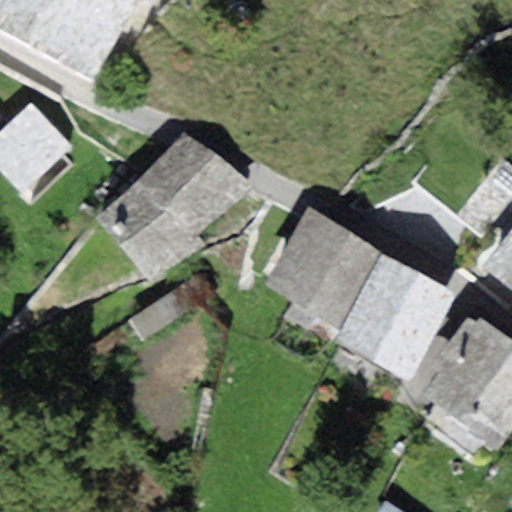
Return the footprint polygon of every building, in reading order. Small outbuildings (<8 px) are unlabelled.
[(120,48),(143,8),(130,0),(0,0),(0,36),(92,83),(113,44),(120,48)] [(76,150),(27,104),(0,131),(0,172),(28,200),(76,150)] [(511,201),(511,169),(456,130),(415,188),(486,238),(511,201)] [(251,187),(179,134),(97,220),(147,281),(201,249),(196,236),(251,187)] [(341,331),(377,258),(305,212),(264,290),(341,331)] [(511,230),(482,268),(511,291),(511,230)] [(411,382),(454,297),(377,258),(341,331),(334,344),(411,382)] [(511,342),(481,318),(476,325),(468,318),(428,369),(436,375),(421,395),(495,452),(511,430),(511,342)]
